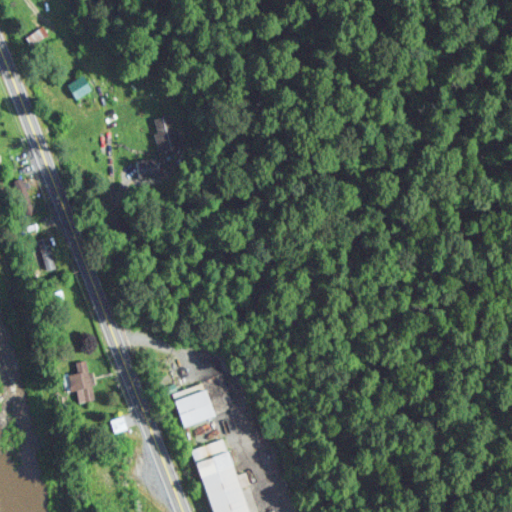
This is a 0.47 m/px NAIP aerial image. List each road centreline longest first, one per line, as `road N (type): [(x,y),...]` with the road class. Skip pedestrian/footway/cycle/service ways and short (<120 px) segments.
road 1 (secondary): [(177,511),(0,38)]
road 2 (residential): [(287,511),(206,366),(145,335),(112,336)]
